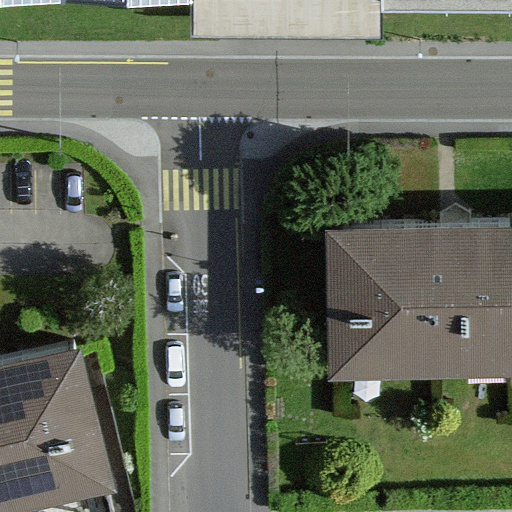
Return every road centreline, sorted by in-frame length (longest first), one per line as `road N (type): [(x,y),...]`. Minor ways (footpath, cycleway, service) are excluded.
road 1 (residential): [(202,90),(215,511)]
road 2 (tertiary): [(202,90),(511,87)]
road 3 (tertiary): [(0,88),(202,90)]
